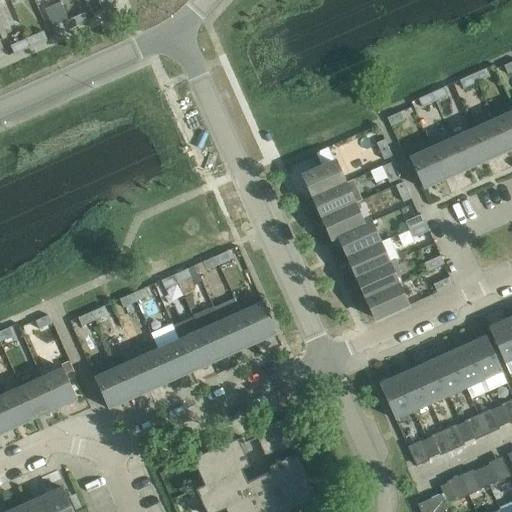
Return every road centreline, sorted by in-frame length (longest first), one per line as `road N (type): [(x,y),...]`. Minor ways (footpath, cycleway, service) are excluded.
road 1 (unclassified): [(327,359),(173,33)]
road 2 (residential): [(327,359),(109,455),(61,444),(0,467)]
road 3 (residential): [(511,276),(327,359)]
road 4 (unclassified): [(0,112),(173,33)]
road 5 (unclassified): [(382,511),(379,478),(327,359)]
